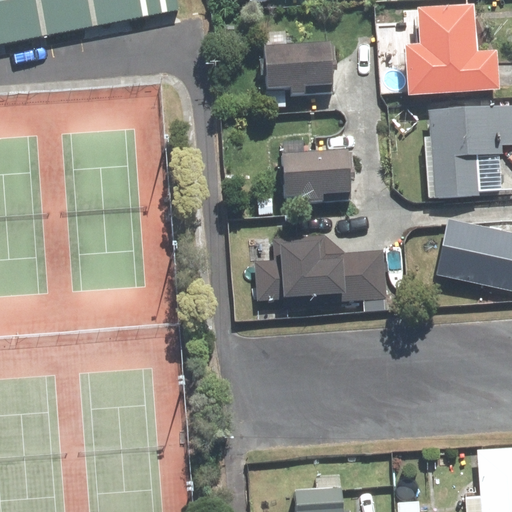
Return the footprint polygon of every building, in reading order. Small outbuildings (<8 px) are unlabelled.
[(0,0),(0,51),(178,17),(174,0),(0,0)] [(397,51),(401,102),(494,96),(491,55),(472,57),(468,9),(410,13),(412,50),(397,51)] [(327,47),(257,52),(261,111),(287,110),(286,99),(330,96),(327,47)] [(511,108),(423,115),(425,141),(420,141),(425,204),(502,198),(498,151),(511,149),(511,108)] [(345,155),(275,160),(278,209),(348,203),(345,155)] [(511,238),(443,224),(432,281),(511,296),(511,238)] [(254,311),(386,304),(383,255),(341,257),(321,239),(269,242),(270,265),(251,267),(254,311)] [(511,511),(511,451),(473,455),(476,500),(461,501),(461,511),(511,511)] [(355,484),(356,511),(375,511),(374,483),(355,484)] [(340,511),(339,491),(287,495),(288,511),(340,511)]
